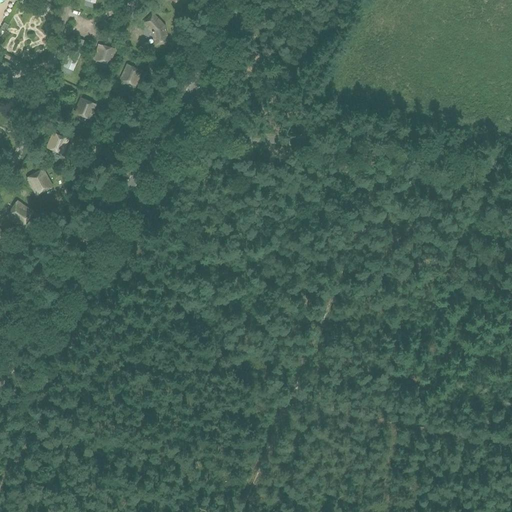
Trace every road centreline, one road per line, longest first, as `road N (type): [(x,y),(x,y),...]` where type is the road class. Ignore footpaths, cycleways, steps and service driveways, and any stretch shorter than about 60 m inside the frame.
road 1 (tertiary): [(0,379),(188,97)]
road 2 (residential): [(511,168),(245,135),(188,97)]
road 3 (track): [(0,183),(23,142),(65,0)]
road 4 (track): [(288,398),(238,511)]
